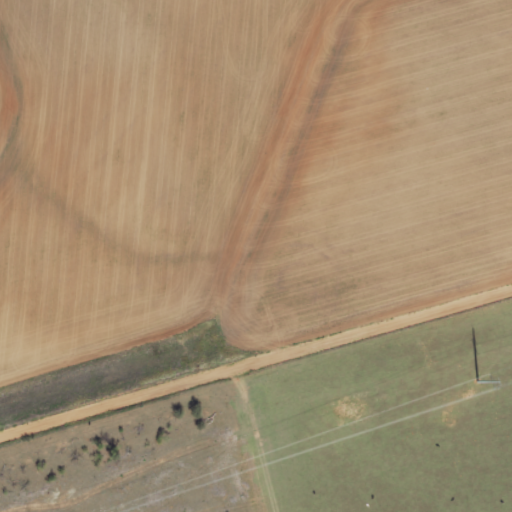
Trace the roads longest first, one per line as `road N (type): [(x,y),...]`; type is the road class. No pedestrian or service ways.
road 1 (residential): [(0,432),(511,290)]
road 2 (residential): [(223,369),(267,511)]
